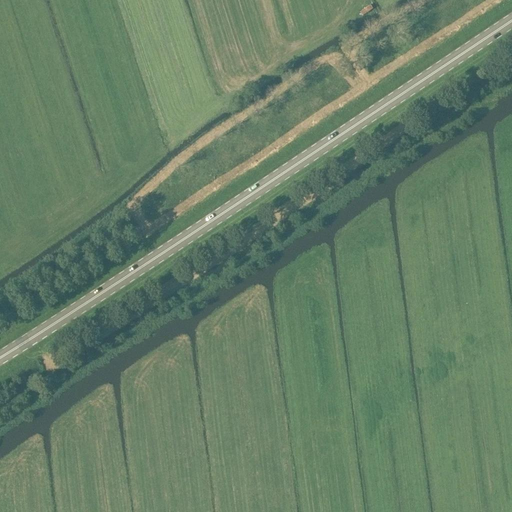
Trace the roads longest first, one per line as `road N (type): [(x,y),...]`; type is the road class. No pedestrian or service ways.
road 1 (track): [(0,431),(511,83)]
road 2 (primary): [(0,357),(511,20)]
